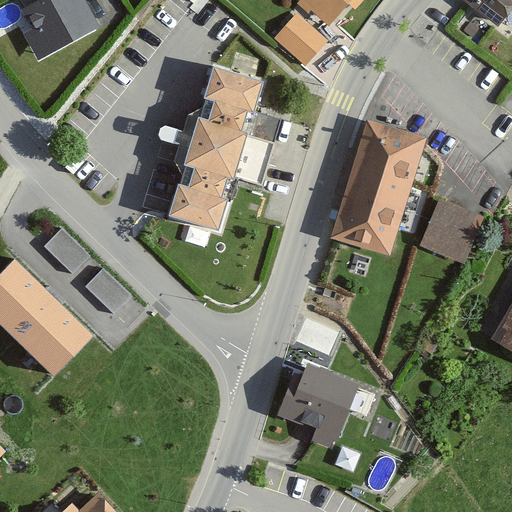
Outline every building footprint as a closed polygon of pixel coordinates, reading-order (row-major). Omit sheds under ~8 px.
[(10,13),(34,60),(94,29),(78,0),(20,0),(24,6),(10,13)] [(345,0),(297,0),(325,24),(345,0)] [(511,0),(464,0),(498,26),(511,7),(511,0)] [(325,39),(294,10),(268,37),(299,66),(325,39)] [(255,80),(201,64),(155,214),(210,231),(226,180),(258,190),(272,142),(239,132),(255,80)] [(419,134),(359,118),(325,239),(385,255),(419,134)] [(478,213),(434,196),(415,246),(459,263),(478,213)] [(88,257),(61,231),(46,247),(73,272),(88,257)] [(88,335),(13,263),(0,277),(0,320),(53,372),(88,335)] [(128,295),(102,270),(87,285),(113,311),(128,295)] [(511,295),(489,336),(511,349),(511,295)] [(338,326),(296,311),(285,343),(326,358),(338,326)] [(353,383),(299,364),(293,380),(283,377),(268,419),(332,441),(353,383)] [(72,503),(62,511),(117,511),(99,492),(79,511),(72,503)]
